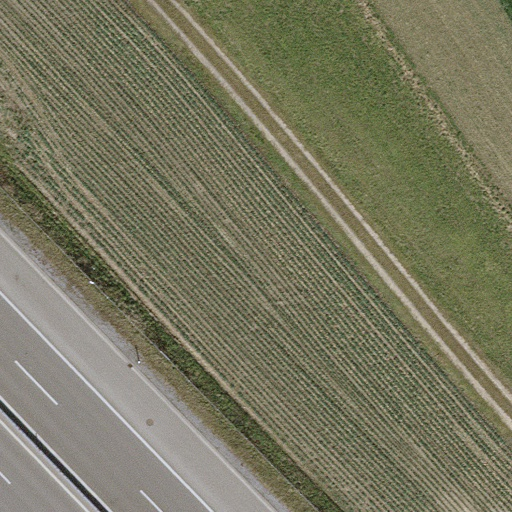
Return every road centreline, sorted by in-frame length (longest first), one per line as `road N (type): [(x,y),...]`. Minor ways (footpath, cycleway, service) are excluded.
road 1 (track): [(161,0),(511,403)]
road 2 (motorway): [(166,511),(0,340)]
